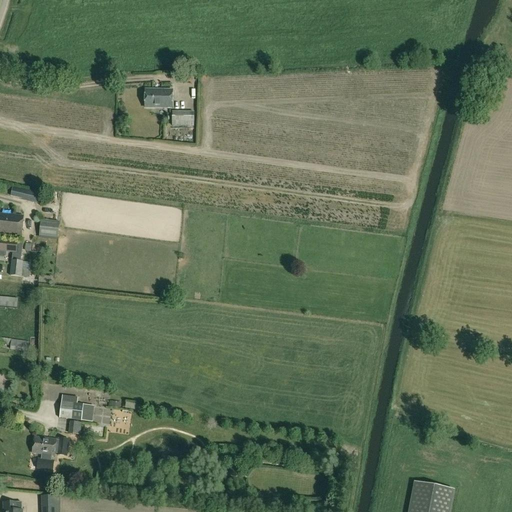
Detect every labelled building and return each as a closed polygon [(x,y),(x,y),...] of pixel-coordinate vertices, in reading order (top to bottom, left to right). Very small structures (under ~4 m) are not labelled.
[(145,90),(145,108),(172,108),(172,91),(145,90)] [(172,113),(172,127),(179,127),(193,127),(194,114),(172,113)] [(22,200),(34,203),(36,192),(24,189),(22,200)] [(0,213),(0,233),(21,236),(23,216),(0,213)] [(41,219),(39,236),(58,238),(60,222),(41,219)] [(15,243),(0,242),(0,257),(4,258),(6,256),(7,251),(13,251),(12,261),(11,261),(9,276),(21,277),(23,262),(21,262),(23,244),(15,243)] [(50,282),(51,276),(38,274),(37,280),(50,282)] [(0,297),(0,306),(17,309),(18,299),(0,297)] [(10,347),(10,350),(28,352),(29,342),(12,340),(0,338),(0,348),(6,349),(6,346),(10,347)] [(78,397),(74,397),(62,396),(59,419),(81,421),(82,421),(92,422),(94,407),(84,406),(84,405),(77,404),(78,397)] [(98,405),(95,422),(107,424),(110,406),(98,405)] [(52,456),(54,456),(54,454),(57,454),(57,456),(67,457),(69,440),(59,439),(59,441),(56,440),(35,437),(33,454),(42,455),(41,459),(38,459),(37,469),(53,471),(54,461),(52,461),(52,456)] [(176,482),(192,487),(198,471),(192,469),(191,474),(180,470),(176,482)] [(408,511),(450,511),(455,490),(415,482),(408,511)] [(41,496),(41,511),(59,511),(59,496),(41,496)] [(23,511),(15,511),(15,498),(3,498),(3,511),(23,511)]
